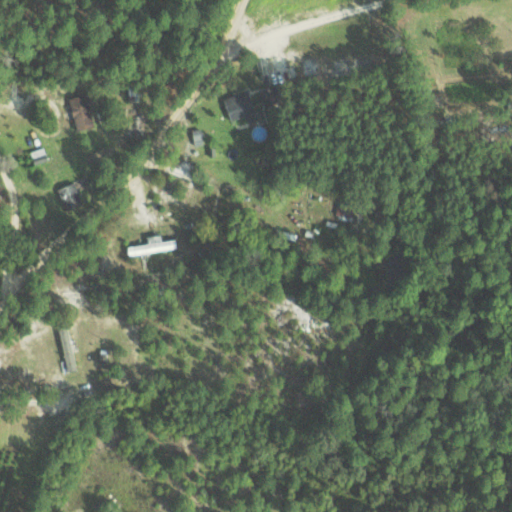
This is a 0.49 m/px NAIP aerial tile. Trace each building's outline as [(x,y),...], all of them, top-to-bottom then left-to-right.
[(262,104),(278,101),(275,85),(259,89),(262,104)] [(228,119),(245,114),(247,121),(256,118),(248,89),(222,97),(228,119)] [(69,96),(74,129),(92,126),(87,93),(69,96)] [(29,150),(32,164),(45,161),(43,147),(29,150)] [(55,188),(65,210),(82,203),(73,181),(55,188)] [(146,242),(125,246),(127,255),(174,247),(172,238),(160,240),(158,233),(144,236),(146,242)] [(76,369),(67,328),(58,331),(66,371),(76,369)]
